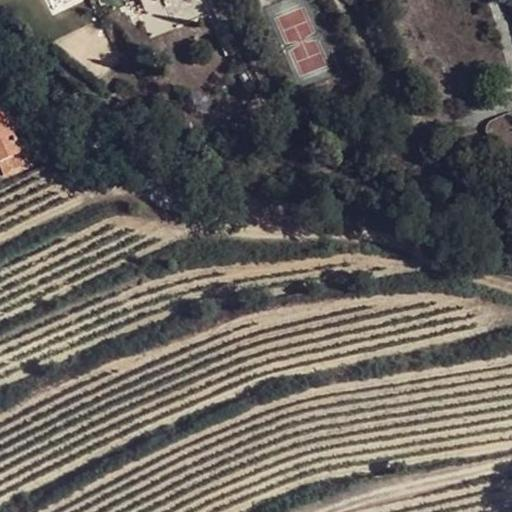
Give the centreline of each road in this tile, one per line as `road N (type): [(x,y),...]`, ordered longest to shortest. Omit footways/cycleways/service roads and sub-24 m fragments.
road 1 (track): [(0,97),(239,231),(375,236),(511,288)]
road 2 (track): [(511,464),(329,511)]
